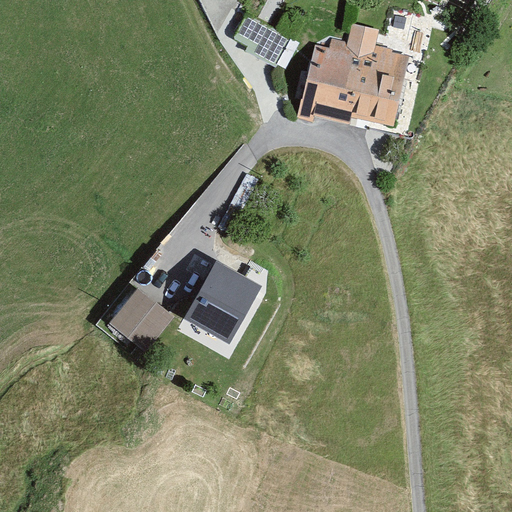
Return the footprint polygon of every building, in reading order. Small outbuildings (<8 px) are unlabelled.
[(292,39),(249,16),(236,38),(250,46),(247,51),(277,66),(292,39)] [(317,105),(351,113),(361,68),(346,65),(349,54),(321,47),(308,101),(302,100),(298,116),(314,119),(317,105)] [(366,47),(361,68),(351,113),(390,122),(405,56),(366,47)] [(220,267),(193,316),(229,337),(256,289),(259,290),(267,275),(252,267),(244,281),(220,267)] [(170,317),(139,291),(114,323),(145,348),(170,317)]
